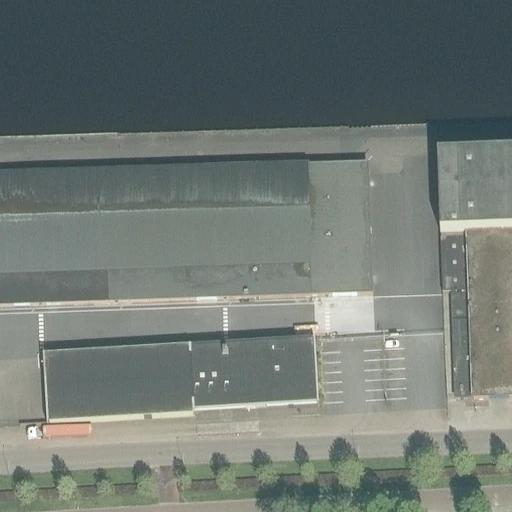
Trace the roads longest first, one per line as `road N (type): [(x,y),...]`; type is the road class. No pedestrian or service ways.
road 1 (unknown): [(0,332),(411,310),(422,443)]
road 2 (unclassified): [(0,463),(511,439)]
road 3 (residential): [(239,511),(511,497)]
